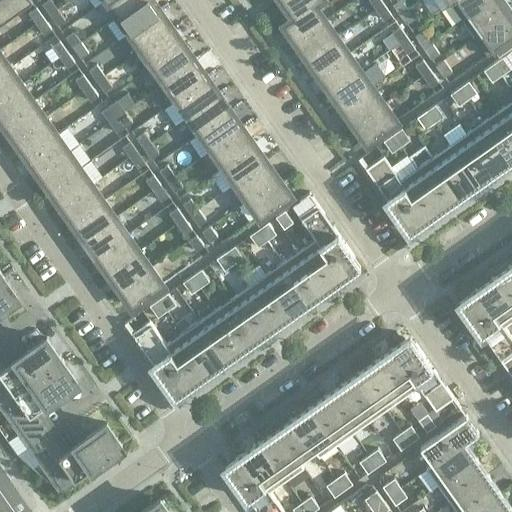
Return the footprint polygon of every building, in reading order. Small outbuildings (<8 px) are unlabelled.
[(0,0),(0,24),(33,1),(31,0),(0,0)] [(52,0),(45,0),(42,2),(50,13),(58,8),(52,0)] [(139,0),(107,0),(118,15),(139,0)] [(162,9),(155,0),(139,0),(118,15),(130,31),(162,9)] [(316,0),(282,0),(293,15),(283,22),(284,23),(316,0)] [(318,0),(316,0),(284,23),(296,40),(326,18),(315,2),(318,0)] [(384,3),(382,0),(370,0),(376,8),(384,3)] [(402,0),(397,0),(393,3),(400,13),(408,8),(402,0)] [(451,0),(450,2),(462,19),(489,0),(451,0)] [(489,0),(462,19),(474,37),(511,10),(511,9),(505,0),(489,0)] [(392,14),(384,3),(376,8),(384,19),(392,14)] [(44,17),(36,6),(28,12),(36,23),(44,17)] [(65,19),(58,8),(50,13),(58,24),(65,19)] [(414,17),(408,8),(400,13),(407,23),(414,17)] [(173,26),(162,9),(130,31),(142,48),(173,26)] [(511,11),(511,10),(474,37),(487,55),(511,37),(511,14),(510,13),(511,11)] [(52,28),(44,17),(36,23),(44,34),(52,28)] [(338,35),(326,18),(296,40),(307,56),(338,35)] [(407,36),(400,25),(392,31),(400,42),(407,36)] [(185,42),(173,26),(142,48),(154,65),(185,42)] [(423,29),(415,34),(424,46),(431,41),(423,29)] [(73,30),(66,35),(73,46),(81,41),(73,30)] [(350,52),(338,35),(307,56),(319,73),(350,52)] [(415,47),(407,36),(400,42),(407,53),(415,47)] [(67,50),(59,39),(52,45),(59,56),(67,50)] [(89,52),(81,41),(73,46),(81,57),(89,52)] [(439,53),(431,41),(424,46),(432,58),(439,53)] [(197,59),(185,42),(154,65),(165,81),(197,59)] [(0,72),(11,66),(0,50),(0,72)] [(75,61),(67,50),(59,56),(67,67),(75,61)] [(361,68),(350,52),(319,73),(331,90),(361,68)] [(511,66),(511,65),(504,55),(495,61),(504,73),(511,66)] [(431,69),(423,58),(415,64),(423,75),(431,69)] [(209,76),(197,59),(165,81),(177,98),(209,76)] [(443,59),(436,64),(444,76),(452,70),(443,59)] [(375,61),(363,70),(372,83),(385,74),(375,61)] [(504,73),(495,61),(486,67),(494,79),(504,73)] [(97,63),(89,69),(97,80),(105,74),(97,63)] [(0,97),(22,82),(11,66),(0,72),(0,97)] [(373,85),(361,68),(331,90),(343,107),(373,85)] [(438,80),(431,69),(423,75),(431,86),(438,80)] [(91,84),(83,73),(75,78),(83,89),(91,84)] [(112,85),(105,74),(97,80),(104,91),(112,85)] [(220,92),(209,76),(177,98),(189,115),(220,92)] [(479,90),(471,78),(462,84),(470,96),(479,90)] [(34,99),(22,82),(0,97),(0,117),(3,121),(34,99)] [(98,95),(91,84),(83,89),(91,100),(98,95)] [(470,96),(462,84),(453,91),(461,103),(470,96)] [(385,102),(373,85),(343,107),(354,123),(385,102)] [(232,109),(220,92),(189,115),(201,131),(232,109)] [(46,116),(34,99),(3,121),(14,138),(46,116)] [(117,99),(110,104),(117,115),(125,110),(117,99)] [(511,99),(500,108),(511,124),(511,99)] [(397,119),(385,102),(354,123),(367,141),(397,119)] [(446,113),(438,102),(429,108),(437,120),(446,113)] [(117,115),(110,104),(102,110),(109,121),(117,115)] [(437,120),(429,108),(420,114),(428,126),(437,120)] [(511,157),(511,124),(500,108),(483,120),(511,159),(511,157)] [(244,126),(232,109),(201,131),(212,148),(244,126)] [(133,121),(125,110),(117,115),(125,126),(133,121)] [(125,126),(117,115),(109,121),(117,132),(125,126)] [(58,132),(46,116),(14,138),(26,154),(58,132)] [(511,159),(483,120),(467,131),(494,170),(511,159)] [(413,137),(404,125),(395,132),(404,143),(413,137)] [(256,143),(244,126),(212,148),(224,165),(256,143)] [(144,130),(136,136),(144,147),(151,141),(144,130)] [(494,170),(467,131),(450,143),(477,182),(494,170)] [(69,149),(58,132),(26,154),(38,171),(69,149)] [(404,143),(395,132),(386,138),(394,150),(404,143)] [(138,150),(130,139),(122,145),(130,156),(138,150)] [(159,152),(151,141),(144,147),(151,158),(159,152)] [(267,159),(256,143),(224,165),(236,181),(267,159)] [(477,182),(450,143),(433,155),(461,194),(477,182)] [(81,166),(69,149),(38,171),(50,188),(81,166)] [(145,161),(138,150),(130,156),(138,167),(145,161)] [(384,154),(366,167),(378,185),(380,184),(384,190),(383,191),(410,230),(427,217),(404,185),(405,184),(401,178),(384,154)] [(461,194),(433,155),(417,167),(444,205),(461,194)] [(279,176),(267,159),(236,181),(248,198),(279,176)] [(167,164),(159,169),(167,180),(175,175),(167,164)] [(93,182),(81,166),(50,188),(61,204),(93,182)] [(444,205),(417,167),(401,178),(405,184),(404,185),(427,217),(444,205)] [(161,184),(153,173),(146,178),(153,189),(161,184)] [(183,186),(175,175),(167,180),(175,191),(183,186)] [(291,193),(279,176),(248,198),(260,215),(291,193)] [(105,199),(93,182),(61,204),(73,221),(105,199)] [(169,195),(161,184),(153,189),(161,200),(169,195)] [(191,197),(183,202),(191,213),(198,208),(191,197)] [(116,216),(105,199),(73,221),(85,238),(116,216)] [(329,220),(317,202),(299,214),(315,238),(320,244),(343,276),(361,264),(333,225),(332,227),(328,221),(329,220)] [(185,217),(177,206),(169,212),(177,223),(185,217)] [(206,219),(198,208),(191,213),(198,224),(206,219)] [(295,220),(287,208),(278,214),(286,226),(295,220)] [(128,232),(116,216),(85,238),(97,254),(128,232)] [(192,228),(185,217),(177,223),(185,234),(192,228)] [(279,231),(270,219),(261,226),(269,238),(279,231)] [(210,224),(202,230),(210,241),(218,235),(210,224)] [(269,238),(261,226),(252,232),(260,244),(269,238)] [(140,249),(128,232),(97,254),(108,271),(140,249)] [(204,245),(196,234),(189,239),(196,250),(204,245)] [(320,244),(315,238),(299,249),(327,288),(343,276),(320,244)] [(245,255),(237,243),(228,249),(236,261),(245,255)] [(152,266),(140,249),(108,271),(120,288),(152,266)] [(236,261),(228,249),(219,256),(227,268),(236,261)] [(327,288),(299,249),(283,261),(310,300),(327,288)] [(310,300),(283,261),(266,273),(293,312),(310,300)] [(511,266),(510,264),(493,275),(511,302),(511,266)] [(164,283),(152,266),(120,288),(132,305),(164,283)] [(212,278),(204,266),(195,273),(203,285),(212,278)] [(0,307),(18,295),(2,273),(0,275),(0,307)] [(203,285),(195,273),(185,279),(194,291),(203,285)] [(293,312),(266,273),(249,285),(277,323),(293,312)] [(511,320),(511,302),(493,275),(477,287),(504,326),(505,326),(511,320)] [(277,323),(249,285),(233,296),(260,335),(277,323)] [(504,326),(477,287),(459,300),(486,338),(488,337),(492,343),(491,344),(503,362),(511,355),(511,336),(505,326),(504,326)] [(179,302),(170,290),(161,296),(169,308),(179,302)] [(169,308),(161,296),(152,303),(160,315),(169,308)] [(260,335),(233,296),(216,308),(243,347),(260,335)] [(243,347),(216,308),(199,320),(227,359),(243,347)] [(150,319),(132,332),(144,350),(146,349),(150,355),(148,356),(176,395),(193,382),(170,350),(171,349),(167,343),(150,319)] [(227,359),(199,320),(183,332),(210,370),(227,359)] [(210,370),(183,332),(167,343),(171,349),(170,350),(193,382),(210,370)] [(437,373),(410,334),(393,346),(420,385),(419,386),(436,409),(454,397),(441,379),(440,380),(436,374),(437,373)] [(47,337),(27,351),(8,364),(0,352),(0,399),(1,402),(62,358),(47,337)] [(420,385),(393,346),(376,358),(403,397),(419,386),(420,385)] [(511,355),(503,362),(510,371),(511,369),(511,355)] [(78,380),(62,358),(1,402),(31,444),(53,428),(39,408),(78,380)] [(403,397),(376,358),(359,370),(387,409),(403,397)] [(387,409),(359,370),(343,382),(370,420),(387,409)] [(370,420),(343,382),(326,393),(353,432),(370,420)] [(353,432),(326,393),(309,405),(336,444),(353,432)] [(336,444),(309,405),(292,417),(320,456),(336,444)] [(419,419),(427,431),(436,424),(428,413),(419,419)] [(468,416),(466,414),(421,446),(433,463),(465,440),(466,441),(479,432),(472,422),(470,423),(466,417),(468,416)] [(320,456),(292,417),(275,429),(302,468),(320,456)] [(53,428),(31,444),(61,487),(123,444),(107,422),(68,449),(53,428)] [(411,424),(402,431),(410,443),(420,436),(411,424)] [(302,468),(275,429),(260,440),(287,479),(302,468)] [(410,443),(402,431),(393,437),(401,449),(410,443)] [(287,479),(260,440),(242,452),(270,491),(270,490),(287,479)] [(465,440),(433,463),(427,468),(438,484),(444,479),(445,480),(477,457),(466,441),(465,440)] [(378,448),(369,454),(377,466),(386,460),(378,448)] [(270,491),(242,452),(225,464),(252,503),(254,502),(258,508),(256,509),(258,511),(285,511),(270,490),(270,491)] [(377,466),(369,454),(360,461),(368,473),(377,466)] [(489,474),(477,457),(445,480),(444,479),(438,484),(450,501),(489,474)] [(345,471),(335,478),(344,490),(353,483),(345,471)] [(470,511),(501,490),(489,474),(450,501),(457,511),(470,511)] [(394,477),(382,485),(389,494),(401,486),(394,477)] [(344,490),(335,478),(326,484),(335,496),(344,490)] [(407,495),(401,486),(389,494),(395,504),(407,495)] [(383,499),(377,489),(365,498),(371,507),(383,499)] [(505,511),(511,507),(511,506),(501,490),(470,511),(505,511)] [(311,495),(302,501),(309,511),(312,511),(320,507),(311,495)] [(170,511),(160,498),(140,511),(170,511)] [(383,511),(389,508),(383,499),(371,507),(374,511),(383,511)] [(309,511),(302,501),(293,508),(295,511),(309,511)]
